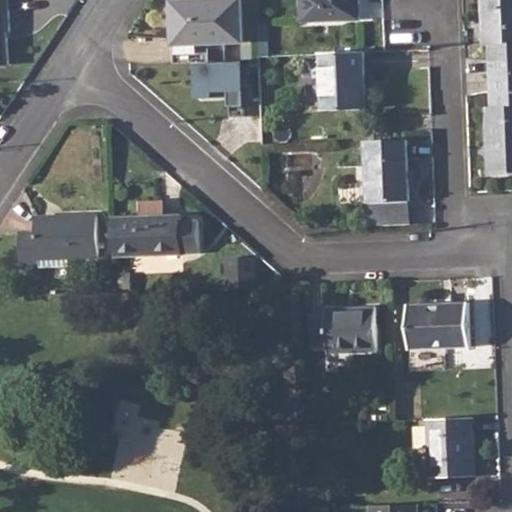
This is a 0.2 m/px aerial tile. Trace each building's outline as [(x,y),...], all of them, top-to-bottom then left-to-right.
[(9,0),(0,0),(0,63),(8,63),(7,30),(10,29),(9,0)] [(243,0),(173,0),(175,44),(245,41),(243,0)] [(303,0),(304,20),(362,17),(360,0),(303,0)] [(511,0),(484,0),(486,43),(490,42),(492,72),(511,71),(511,0)] [(365,50),(324,52),(326,109),(368,108),(365,50)] [(511,71),(492,72),(493,104),(511,103),(511,71)] [(511,103),(493,104),(488,104),(492,170),(511,169),(511,103)] [(409,138),(368,140),(370,201),(411,200),(409,138)] [(22,266),(39,266),(39,257),(71,256),(101,256),(98,214),(36,216),(37,231),(21,232),(22,266)] [(141,215),(114,216),(115,256),(201,253),(199,221),(183,221),(182,214),(168,215),(141,215)] [(230,254),(230,285),(256,285),(256,255),(230,254)] [(469,301),(410,305),(412,348),(472,346),(469,301)] [(328,315),(314,316),(314,345),(329,345),(329,352),(381,350),(378,307),(328,308),(328,315)] [(474,417),(429,418),(432,477),(476,475),(474,417)] [(317,475),(302,475),(303,507),(318,507),(317,475)] [(418,511),(418,503),(371,505),(371,511),(418,511)]
